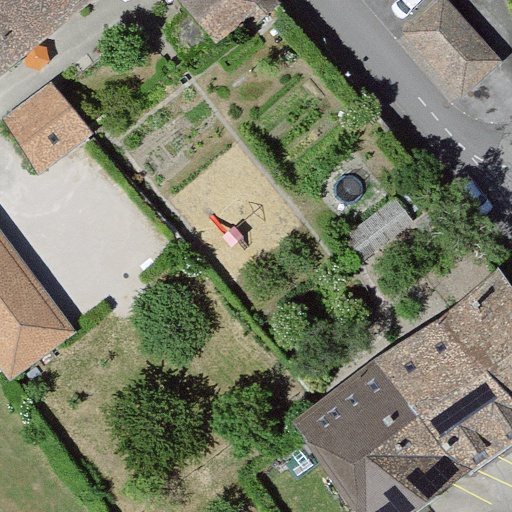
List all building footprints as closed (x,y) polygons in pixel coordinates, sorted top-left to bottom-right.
[(0,0),(0,87),(104,0),(0,0)] [(223,41),(269,0),(191,0),(188,3),(223,41)] [(454,0),(438,0),(397,38),(456,100),(505,53),(454,0)] [(67,86),(9,124),(43,174),(100,135),(67,86)] [(0,356),(22,386),(88,338),(0,218),(0,356)] [(511,286),(500,269),(443,318),(511,397),(511,286)] [(511,397),(443,318),(375,359),(465,476),(511,445),(511,397)] [(411,511),(465,476),(375,359),(292,419),(348,511),(411,511)]
